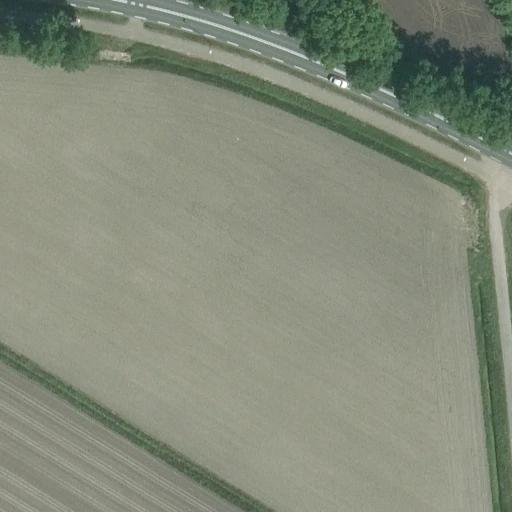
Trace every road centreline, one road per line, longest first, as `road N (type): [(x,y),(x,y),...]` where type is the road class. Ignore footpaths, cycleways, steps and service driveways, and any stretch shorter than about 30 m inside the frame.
road 1 (unclassified): [(486,176),(276,77),(133,33),(0,13)]
road 2 (primary): [(481,141),(266,42),(113,0)]
road 3 (unclassified): [(511,409),(486,176)]
